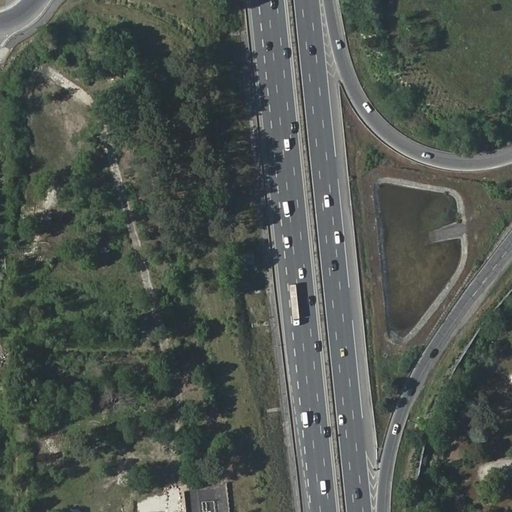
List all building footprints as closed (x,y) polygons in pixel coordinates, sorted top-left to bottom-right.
[(48,78),(56,65),(47,59),(39,72),(48,78)] [(39,107),(61,109),(62,96),(40,95),(39,107)] [(86,102),(71,112),(78,121),(92,111),(86,102)] [(43,114),(44,121),(53,119),(51,112),(43,114)] [(70,134),(71,126),(61,125),(60,134),(70,134)] [(58,139),(58,152),(69,152),(69,139),(58,139)] [(125,236),(109,240),(111,249),(127,245),(125,236)] [(175,293),(163,295),(165,306),(177,304),(175,293)] [(83,318),(95,303),(85,295),(73,309),(83,318)] [(101,318),(106,311),(98,306),(93,313),(101,318)] [(137,318),(137,326),(148,326),(148,318),(137,318)]
